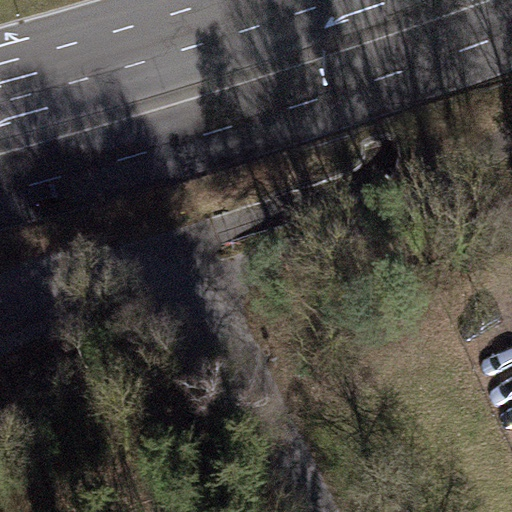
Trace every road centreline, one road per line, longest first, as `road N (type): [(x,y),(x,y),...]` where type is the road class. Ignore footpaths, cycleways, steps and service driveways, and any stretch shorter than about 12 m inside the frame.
road 1 (primary): [(0,192),(511,36)]
road 2 (unclassified): [(0,308),(195,246),(321,511)]
road 3 (primary): [(276,0),(0,85)]
